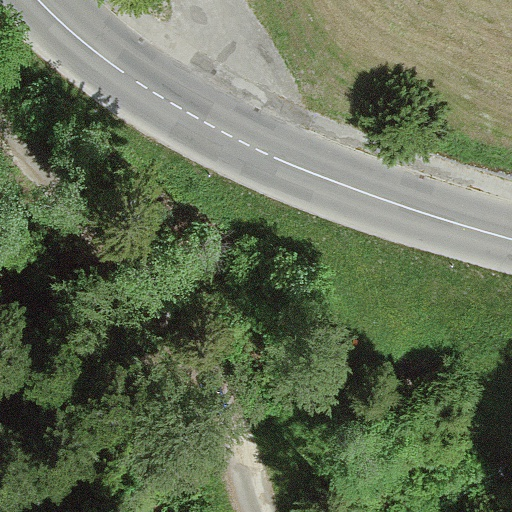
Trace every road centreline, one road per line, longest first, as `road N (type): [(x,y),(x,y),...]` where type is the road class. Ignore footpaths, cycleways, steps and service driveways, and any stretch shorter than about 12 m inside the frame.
road 1 (secondary): [(511,240),(395,205),(245,145),(124,74),(39,0)]
road 2 (track): [(245,145),(236,79),(204,0)]
